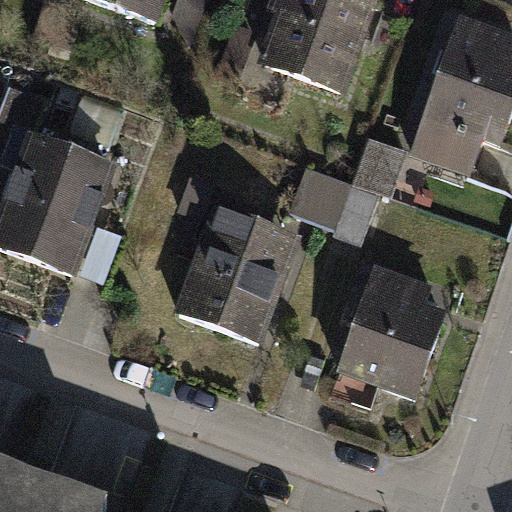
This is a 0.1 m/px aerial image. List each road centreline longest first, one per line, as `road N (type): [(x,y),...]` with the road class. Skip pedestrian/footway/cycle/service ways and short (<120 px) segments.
road 1 (residential): [(0,339),(470,511)]
road 2 (residential): [(471,511),(511,396)]
